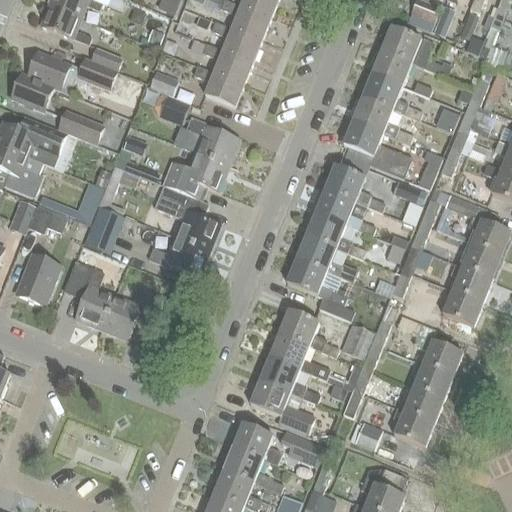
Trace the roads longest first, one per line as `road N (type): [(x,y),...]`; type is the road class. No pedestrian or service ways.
road 1 (residential): [(191,414),(362,0)]
road 2 (residential): [(50,358),(5,479),(82,511)]
road 3 (residential): [(191,414),(50,358)]
